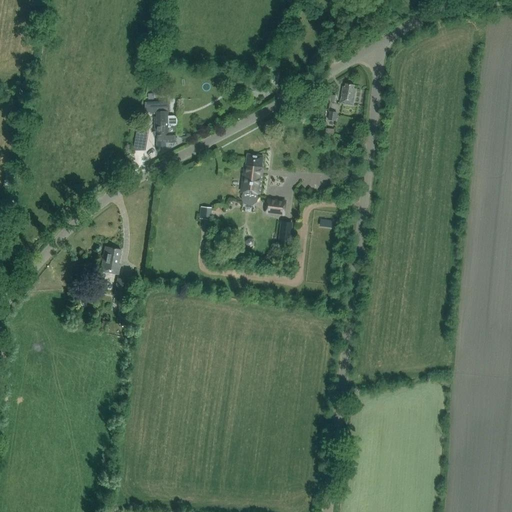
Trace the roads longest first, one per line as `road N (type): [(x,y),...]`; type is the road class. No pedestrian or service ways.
road 1 (unclassified): [(328,511),(375,46)]
road 2 (unclassified): [(0,311),(82,217),(375,46)]
road 3 (unclassified): [(375,46),(445,9),(511,0)]
